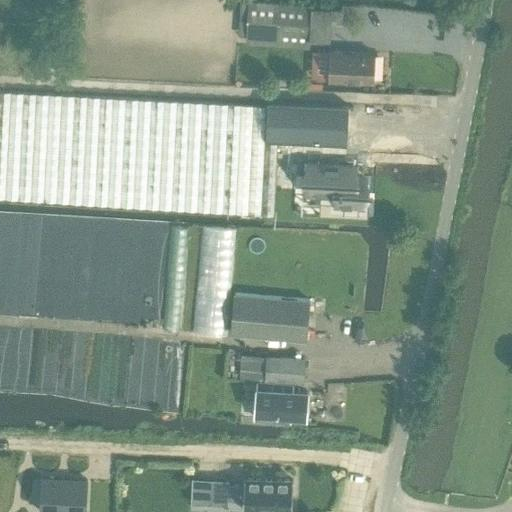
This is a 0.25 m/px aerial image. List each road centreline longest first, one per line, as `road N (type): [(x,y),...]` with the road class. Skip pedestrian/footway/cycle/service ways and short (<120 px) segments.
road 1 (unclassified): [(384,511),(489,0)]
road 2 (track): [(235,344),(0,320)]
